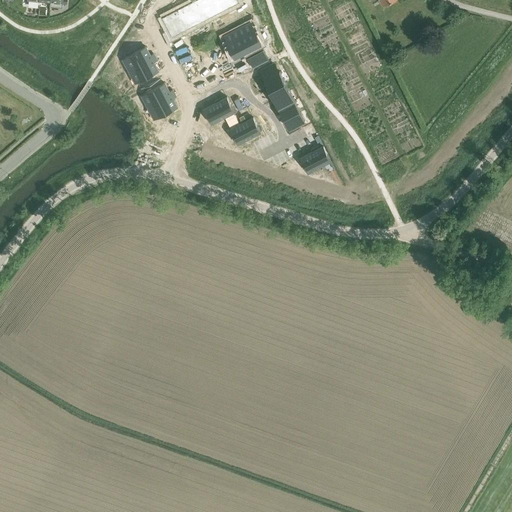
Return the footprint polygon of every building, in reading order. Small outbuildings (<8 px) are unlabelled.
[(194,0),(188,3),(199,23),(212,16),(203,0),(194,0)] [(203,0),(212,16),(225,9),(220,0),(203,0)] [(220,0),(225,9),(239,2),(237,0),(220,0)] [(180,8),(175,10),(185,30),(199,23),(188,3),(180,8)] [(171,13),(162,17),(172,37),(185,30),(175,10),(171,13)] [(252,22),(238,29),(248,49),(266,40),(264,35),(260,37),(252,22)] [(238,29),(224,37),(232,52),(228,54),(230,58),(248,49),(238,29)] [(124,57),(131,70),(155,57),(153,53),(150,55),(146,46),(141,48),(124,57)] [(263,49),(247,57),(252,67),(268,59),(263,49)] [(155,57),(131,70),(137,82),(159,71),(157,68),(154,62),(157,60),(155,57)] [(270,76),(277,72),(274,66),(271,68),(268,70),(267,70),(270,76)] [(265,90),(265,91),(285,81),(280,71),(277,72),(270,76),(267,70),(264,72),(261,74),(264,79),(260,81),(265,90)] [(271,101),(274,99),(290,91),(285,81),(265,91),(271,101)] [(143,94),(150,106),(174,93),(172,90),(169,91),(165,82),(161,85),(143,94)] [(274,99),(279,108),(295,100),(290,91),(274,99)] [(174,93),(150,106),(156,118),(177,107),(173,99),(176,97),(174,93)] [(208,118),(212,116),(215,121),(218,120),(234,111),(227,97),(204,109),(208,118)] [(279,108),(284,118),(300,110),(295,100),(279,108)] [(305,120),(300,110),(284,118),(289,128),(305,120)] [(254,117),(230,129),(235,138),(239,136),(241,141),(261,131),(254,117)] [(321,146),(323,145),(318,136),(315,138),(318,143),(319,142),(321,146)] [(311,170),(315,168),(331,160),(324,146),(320,148),(313,152),(300,158),(305,167),(309,165),(311,170)] [(511,298),(511,276),(508,274),(498,290),(511,298)]
